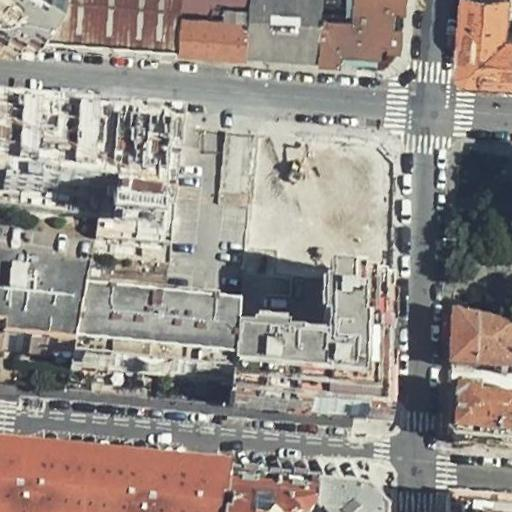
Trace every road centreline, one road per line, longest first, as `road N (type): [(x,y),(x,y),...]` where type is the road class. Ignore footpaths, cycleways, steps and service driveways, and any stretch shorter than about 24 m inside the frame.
road 1 (residential): [(426,105),(0,67)]
road 2 (residential): [(411,466),(0,421)]
road 3 (residential): [(411,466),(426,105)]
